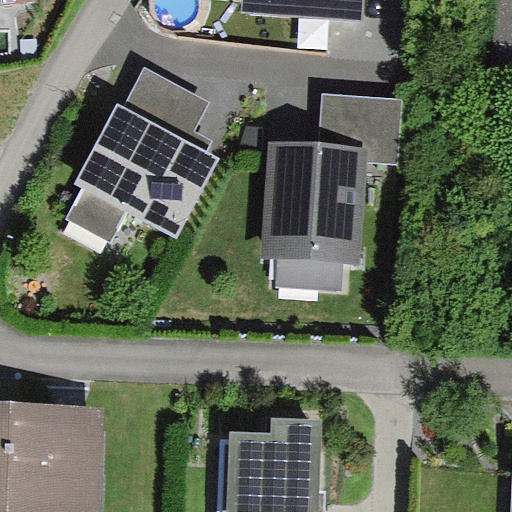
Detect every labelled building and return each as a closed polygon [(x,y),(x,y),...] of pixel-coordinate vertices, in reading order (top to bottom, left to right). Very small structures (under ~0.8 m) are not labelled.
[(35,0),(0,0),(0,11),(36,7),(35,0)] [(243,0),(242,21),(363,29),(364,0),(243,0)] [(511,9),(491,9),(489,122),(511,122),(511,9)] [(206,118),(138,84),(117,124),(104,118),(63,199),(167,252),(205,179),(181,167),(206,118)] [(319,161),(257,159),(254,275),(356,278),(358,180),(396,181),(397,119),(320,117),(319,161)] [(322,421),(272,419),(271,434),(230,432),(229,441),(221,440),(218,511),(324,511),(326,491),(319,490),(322,421)] [(101,511),(102,428),(0,427),(0,511),(101,511)]
